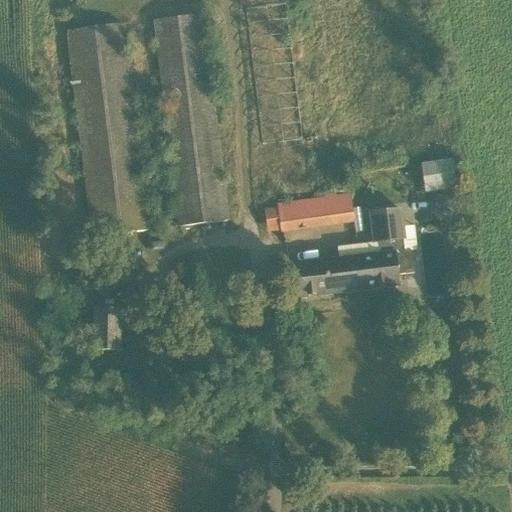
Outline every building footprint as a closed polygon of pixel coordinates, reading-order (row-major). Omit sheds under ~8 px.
[(154,20),(180,226),(227,221),(202,14),(154,20)] [(67,31),(92,236),(148,230),(122,24),(67,31)] [(277,204),(277,209),(265,210),(268,230),(280,229),(281,231),(354,221),(350,193),(277,204)] [(359,258),(363,290),(399,286),(398,275),(413,274),(410,251),(404,252),(402,240),(406,240),(402,209),(368,213),(372,244),(378,243),(380,256),(359,258)] [(363,290),(359,258),(286,267),(290,299),(363,290)] [(90,353),(99,353),(119,353),(120,310),(91,310),(90,353)] [(168,348),(148,348),(148,387),(161,387),(161,379),(167,379),(168,348)]
